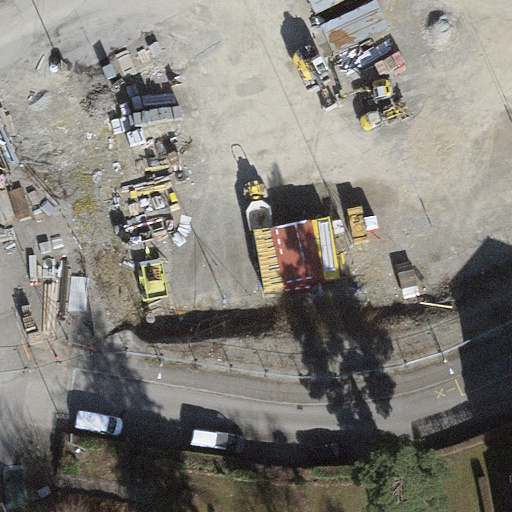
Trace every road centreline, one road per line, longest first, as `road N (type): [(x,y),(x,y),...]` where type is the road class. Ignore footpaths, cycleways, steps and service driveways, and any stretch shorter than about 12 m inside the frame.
road 1 (residential): [(511,387),(397,425),(321,434),(99,393)]
road 2 (unknown): [(0,436),(99,393),(89,359)]
